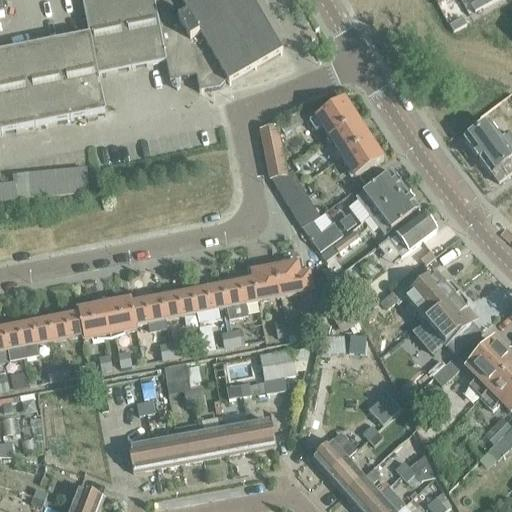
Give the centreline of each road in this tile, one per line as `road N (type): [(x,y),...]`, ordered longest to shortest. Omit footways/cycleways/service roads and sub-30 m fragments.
road 1 (residential): [(0,275),(244,224),(253,200),(241,129),(250,109),(359,65)]
road 2 (tertiary): [(511,265),(469,220),(359,65)]
